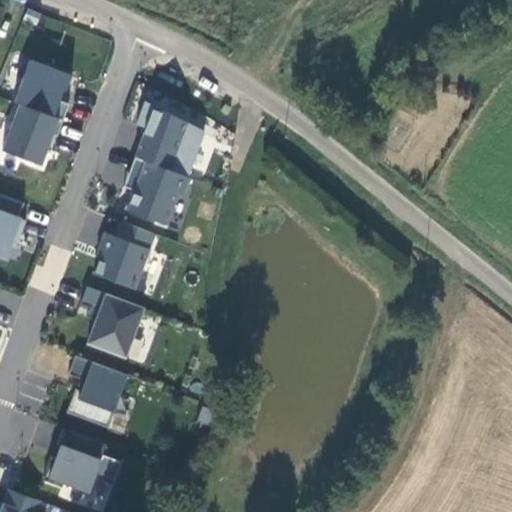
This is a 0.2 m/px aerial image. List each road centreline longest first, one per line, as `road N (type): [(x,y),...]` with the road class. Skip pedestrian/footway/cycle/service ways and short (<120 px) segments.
road 1 (unclassified): [(138,31),(251,85),(511,299)]
road 2 (residential): [(138,31),(0,395)]
